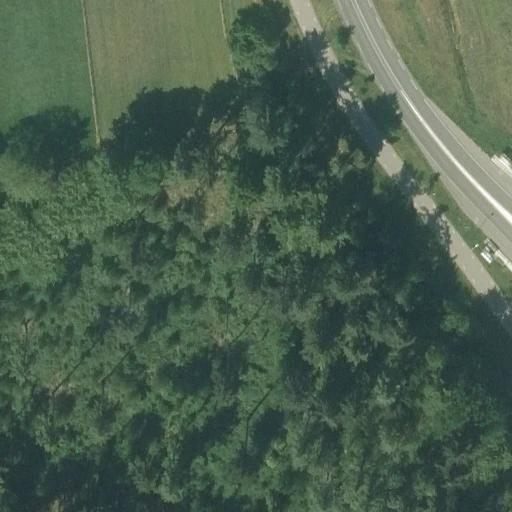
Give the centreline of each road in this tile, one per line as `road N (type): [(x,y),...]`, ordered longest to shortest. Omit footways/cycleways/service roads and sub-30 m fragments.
road 1 (unclassified): [(299,0),(381,152),(511,323)]
road 2 (primary): [(394,82),(404,114),(511,237)]
road 3 (primary): [(511,206),(394,82)]
